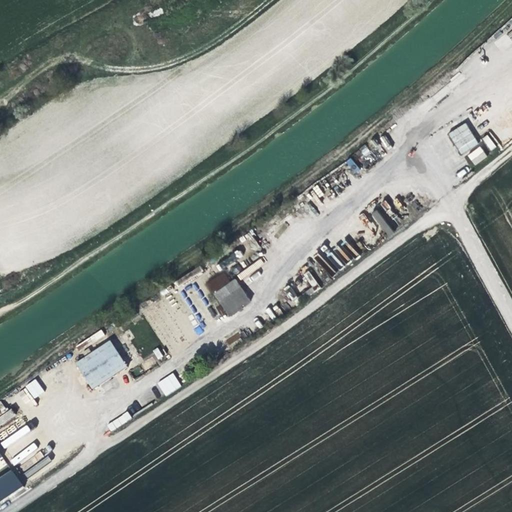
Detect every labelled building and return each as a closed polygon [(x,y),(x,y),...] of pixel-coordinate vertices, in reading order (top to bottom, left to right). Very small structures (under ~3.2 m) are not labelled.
[(448,132),(460,154),(478,145),(467,122),(448,132)] [(481,141),(492,151),(497,145),(486,135),(481,141)] [(475,166),(487,156),(479,146),(467,155),(475,166)] [(372,214),(384,230),(388,227),(376,210),(372,214)] [(208,303),(214,312),(234,299),(228,290),(208,303)] [(234,299),(214,312),(224,327),(243,314),(234,299)] [(113,344),(103,351),(119,375),(130,368),(113,344)] [(158,359),(163,356),(157,347),(152,351),(158,359)] [(98,390),(119,375),(103,351),(81,366),(98,390)] [(165,396),(181,387),(173,373),(157,382),(165,396)] [(35,379),(25,385),(34,399),(44,392),(35,379)] [(0,425),(16,420),(12,409),(3,412),(2,409),(0,410),(0,425)] [(112,431),(131,418),(127,412),(108,425),(112,431)] [(12,470),(0,476),(0,500),(22,487),(12,470)]
